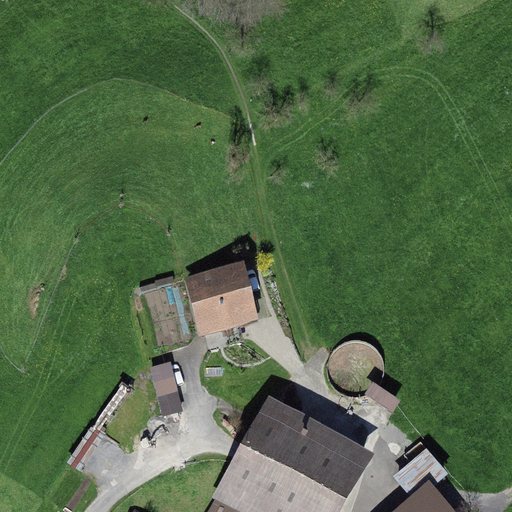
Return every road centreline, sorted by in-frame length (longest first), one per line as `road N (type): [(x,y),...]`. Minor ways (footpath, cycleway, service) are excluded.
road 1 (track): [(362,511),(376,454),(301,369)]
road 2 (track): [(94,511),(213,436)]
